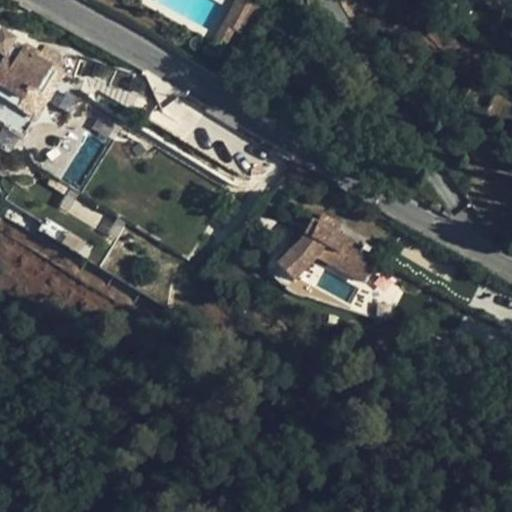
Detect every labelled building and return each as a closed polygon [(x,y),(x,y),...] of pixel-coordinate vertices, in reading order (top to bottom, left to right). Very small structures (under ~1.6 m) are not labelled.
[(254,4),(246,0),(239,0),(225,25),(239,33),(254,4)] [(233,30),(225,25),(217,41),(225,45),(233,30)] [(0,123),(23,138),(46,99),(70,113),(79,101),(70,97),(77,84),(60,73),(68,59),(46,45),(40,54),(24,45),(21,49),(14,45),(17,40),(1,30),(0,32),(0,123)] [(498,87),(473,77),(459,105),(484,115),(498,87)] [(323,215),(319,223),(334,231),(338,223),(323,215)] [(88,250),(35,217),(28,229),(81,261),(88,250)] [(316,257),(363,283),(379,256),(334,231),(319,223),(312,219),(298,243),(277,265),(292,282),(316,257)] [(204,252),(196,247),(189,260),(197,265),(204,252)]
